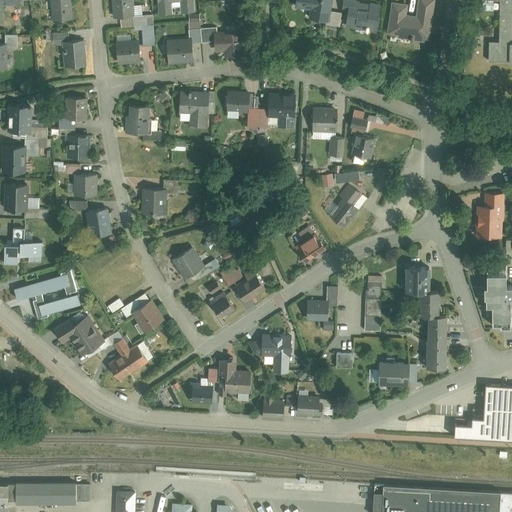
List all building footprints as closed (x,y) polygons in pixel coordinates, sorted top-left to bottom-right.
[(72,0),(50,0),(51,20),(74,19),(72,0)] [(132,0),(110,0),(112,16),(134,14),(132,0)] [(193,0),(157,0),(159,16),(173,15),(172,1),(181,1),(182,12),(195,11),(193,0)] [(295,0),(295,7),(310,10),(309,18),(330,22),(333,0),(295,0)] [(355,0),(343,0),(342,12),(348,13),(345,28),(377,32),(381,3),(369,1),(369,3),(355,1),(355,0)] [(437,0),(421,0),(419,16),(408,14),(410,1),(399,0),(391,0),(386,36),(431,42),(437,0)] [(511,8),(507,8),(506,0),(474,0),(474,8),(494,8),(493,59),(504,58),(511,63),(511,8)] [(237,31),(214,33),(215,52),(224,52),(224,59),(245,58),(244,40),(237,41),(237,31)] [(191,37),(166,39),(167,50),(168,63),(193,61),(191,37)] [(63,41),(65,67),(86,65),(84,39),(63,41)] [(139,39),(116,40),(118,62),(140,61),(139,39)] [(216,90),(180,90),(180,120),(189,120),(189,127),(211,128),(211,112),(215,112),(216,90)] [(249,91),(225,91),(226,112),(249,112),(249,91)] [(297,93),(268,92),(267,116),(297,116),(297,93)] [(89,97),(68,97),(66,119),(67,119),(87,118),(89,97)] [(31,104),(7,103),(6,114),(11,114),(11,130),(31,130),(31,104)] [(129,116),(125,116),(126,133),(151,133),(150,105),(129,105),(129,116)] [(337,110),(312,109),(311,132),(336,133),(337,110)] [(376,136),(354,133),(352,152),(374,155),(376,136)] [(92,136),(67,135),(67,157),(92,158),(92,136)] [(3,147),(3,172),(25,173),(26,148),(3,147)] [(99,175),(75,174),(74,196),(98,194),(99,175)] [(343,199),(331,215),(346,227),(360,207),(353,200),(362,192),(348,183),(338,196),(343,199)] [(27,187),(6,186),(6,212),(27,212),(27,187)] [(142,188),(143,212),(167,213),(168,188),(142,188)] [(475,235),(503,237),(505,193),(484,192),(483,205),(477,204),(475,235)] [(110,208),(85,211),(91,237),(113,233),(110,208)] [(327,247),(315,233),(296,249),(308,263),(327,247)] [(44,241),(26,242),(26,255),(29,255),(30,261),(40,260),(40,253),(44,253),(44,241)] [(19,244),(3,245),(3,265),(19,265),(19,244)] [(172,257),(188,285),(209,273),(193,245),(172,257)] [(489,300),(489,326),(511,326),(511,276),(508,277),(508,257),(484,257),(485,279),(482,279),(482,293),(486,293),(486,300),(489,300)] [(408,263),(407,287),(421,288),(430,288),(431,263),(408,263)] [(65,292),(30,301),(35,323),(52,318),(51,314),(82,305),(72,269),(66,273),(69,284),(64,286),(65,292)] [(254,270),(234,284),(247,302),(267,288),(254,270)] [(66,273),(15,290),(19,302),(64,286),(69,284),(66,273)] [(382,277),(364,277),(362,331),(380,332),(382,277)] [(328,284),(328,298),(328,303),(337,304),(337,284),(328,284)] [(421,288),(421,312),(427,312),(440,312),(440,288),(430,288),(421,288)] [(224,291),(211,301),(224,319),(238,309),(224,291)] [(328,298),(307,298),(307,319),(324,319),(328,319),(328,303),(328,298)] [(164,321),(152,301),(131,313),(144,331),(164,321)] [(86,311),(56,330),(64,343),(72,338),(82,354),(104,341),(86,311)] [(427,312),(426,338),(446,339),(447,312),(440,312),(427,312)] [(334,319),(324,319),(323,328),(334,329),(334,319)] [(292,334),(263,333),(262,355),(274,356),(274,374),(291,374),(292,334)] [(426,338),(426,352),(446,352),(446,339),(426,338)] [(120,355),(108,363),(118,379),(151,358),(141,341),(130,348),(125,341),(115,347),(120,355)] [(355,353),(334,352),(334,368),(355,368),(355,353)] [(426,352),(426,369),(446,369),(446,352),(426,352)] [(418,381),(419,361),(410,361),(410,358),(378,358),(378,381),(418,381)] [(237,361),(220,361),(220,396),(227,396),(227,392),(250,392),(251,369),(237,368),(237,361)] [(212,385),(192,384),(191,403),(212,404),(212,385)] [(511,387),(486,386),(484,418),(472,417),(472,425),(455,423),(454,437),(511,440),(511,387)] [(322,395),(296,395),(296,415),(321,416),(322,395)] [(283,398),(263,397),(262,418),(282,419),(283,398)] [(0,500),(6,501),(6,497),(14,497),(14,480),(6,480),(6,478),(0,477),(0,500)] [(14,497),(14,501),(75,501),(75,499),(90,499),(90,481),(75,481),(75,478),(14,478),(14,480),(14,497)] [(382,511),(511,511),(511,505),(511,489),(382,482),(382,488),(373,488),(372,511),(382,511)] [(134,511),(135,488),(116,488),(116,511),(134,511)] [(191,511),(192,502),(171,501),(170,511),(191,511)]
